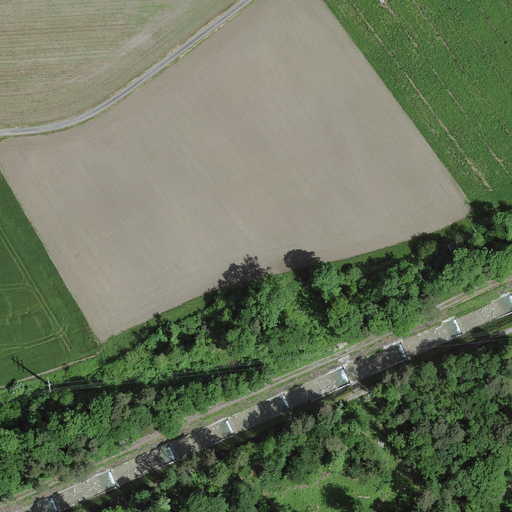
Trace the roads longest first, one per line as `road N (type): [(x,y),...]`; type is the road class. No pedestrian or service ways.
road 1 (track): [(0,502),(511,275)]
road 2 (track): [(511,331),(91,511)]
road 3 (unclassified): [(0,132),(84,117),(248,0)]
